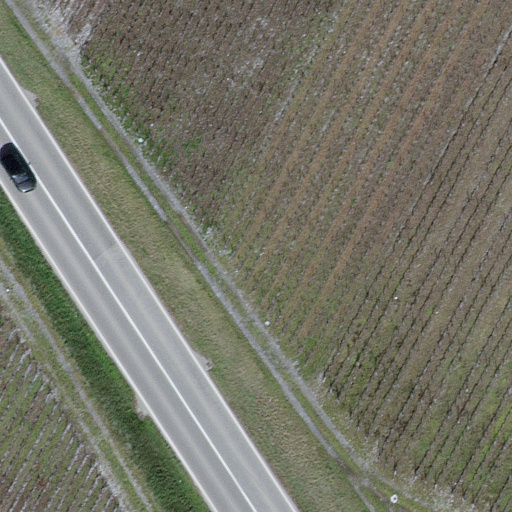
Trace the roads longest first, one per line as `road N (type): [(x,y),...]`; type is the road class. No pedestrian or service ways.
road 1 (tertiary): [(0,119),(255,511)]
road 2 (track): [(161,511),(0,259)]
